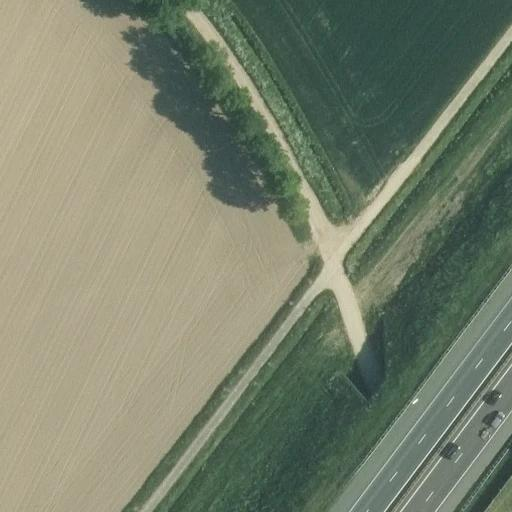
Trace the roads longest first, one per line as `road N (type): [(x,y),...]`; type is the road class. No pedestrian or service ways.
road 1 (track): [(366,382),(327,268),(244,86),(187,0)]
road 2 (motorway): [(511,321),(365,511)]
road 3 (motorway): [(428,511),(511,402)]
road 4 (unclassified): [(411,511),(366,382)]
